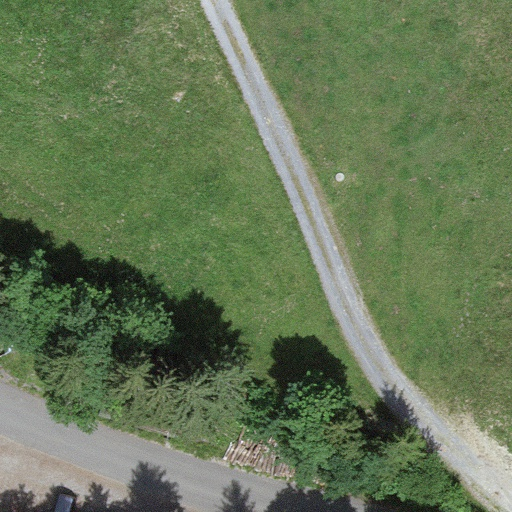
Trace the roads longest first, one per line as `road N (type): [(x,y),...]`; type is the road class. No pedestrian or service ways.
road 1 (track): [(221,0),(379,370),(511,490)]
road 2 (unclassified): [(298,511),(186,483),(0,406)]
